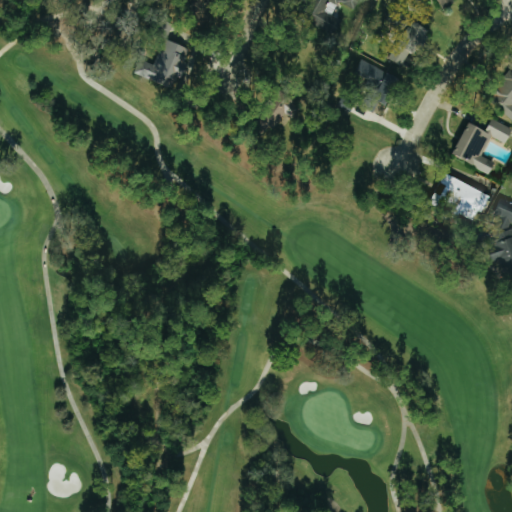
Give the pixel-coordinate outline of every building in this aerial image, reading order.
[(192,23),(211,20),(208,0),(179,0),(189,4),(192,23)] [(342,18),(326,12),(330,1),(357,11),(361,0),(324,0),(315,26),(336,34),(342,18)] [(454,0),(437,0),(442,8),(454,0)] [(133,71),(170,87),(187,48),(163,38),(152,63),(139,57),(133,71)] [(405,65),(412,50),(419,54),(422,45),(414,42),(411,48),(398,42),(391,59),(405,65)] [(392,105),(404,78),(359,58),(351,75),(382,89),(377,99),(392,105)] [(511,73),(510,77),(511,81),(501,88),(494,97),(501,109),(511,117),(511,73)] [(472,122),(456,155),(492,173),(498,162),(484,155),(494,136),(504,141),(511,126),(494,118),(489,130),(472,122)] [(493,195),(457,178),(445,202),(475,216),(478,209),(485,213),(493,195)] [(511,201),(502,197),(494,214),(511,221),(511,201)] [(511,264),(511,231),(511,240),(497,239),(496,258),(503,258),(503,266),(511,267),(511,264)]
